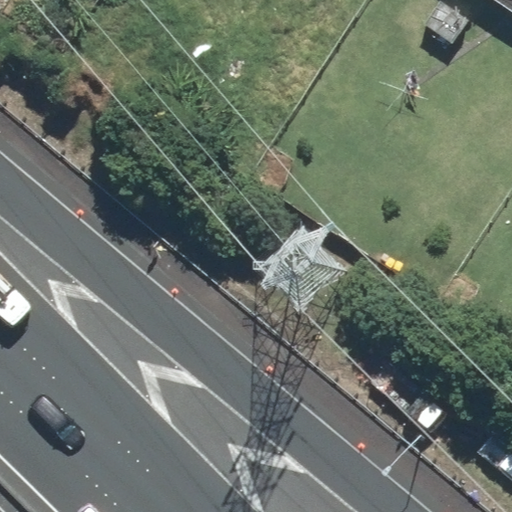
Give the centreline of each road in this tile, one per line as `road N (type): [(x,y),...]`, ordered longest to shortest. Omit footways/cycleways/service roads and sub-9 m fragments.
road 1 (motorway): [(0,165),(429,511)]
road 2 (motorway): [(0,388),(124,511)]
